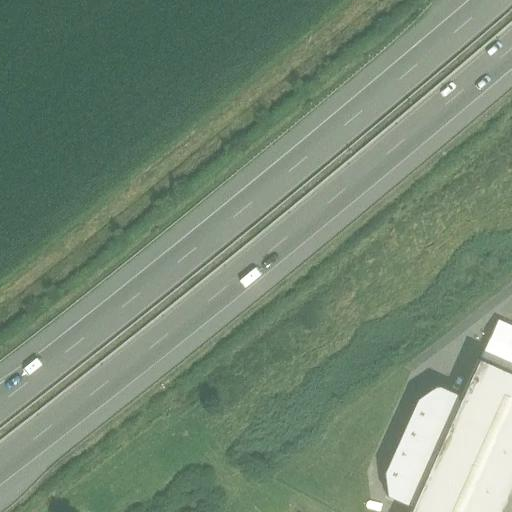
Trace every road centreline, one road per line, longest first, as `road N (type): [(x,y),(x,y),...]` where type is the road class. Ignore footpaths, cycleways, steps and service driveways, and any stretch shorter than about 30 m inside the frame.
road 1 (motorway): [(0,465),(511,51)]
road 2 (motorway): [(492,0),(0,403)]
